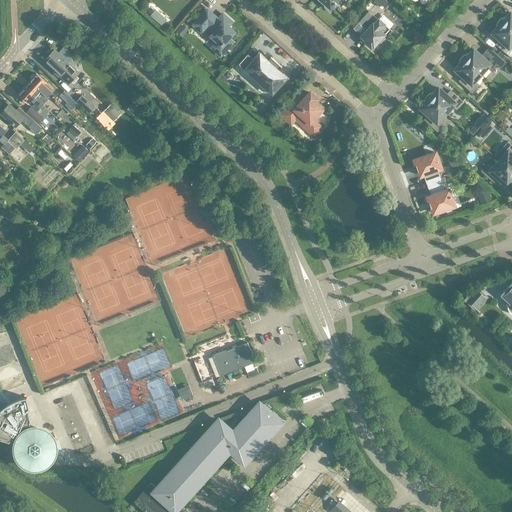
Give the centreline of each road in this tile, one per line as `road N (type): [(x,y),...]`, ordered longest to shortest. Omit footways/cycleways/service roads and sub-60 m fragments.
road 1 (tertiary): [(296,254),(252,166),(67,0)]
road 2 (tertiary): [(439,511),(379,456),(338,359)]
road 3 (residential): [(243,0),(372,116)]
road 4 (residential): [(422,256),(372,116)]
road 5 (residential): [(393,94),(287,0)]
road 6 (residential): [(393,94),(484,0)]
